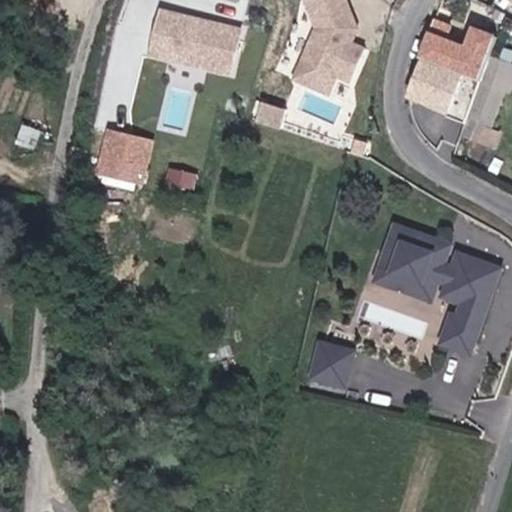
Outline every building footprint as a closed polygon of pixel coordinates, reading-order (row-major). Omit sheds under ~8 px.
[(357,2),(321,17),(333,46),(320,79),(369,99),(383,65),(369,60),(375,46),(369,43),(367,38),(370,32),(357,2)] [(436,72),(484,91),(500,49),(453,30),(436,72)] [(248,93),(257,50),(224,42),(223,46),(196,40),(197,36),(178,32),(168,75),(248,93)] [(421,109),(469,127),(484,91),(436,72),(421,109)] [(285,123),(289,108),(265,103),(262,117),(285,123)] [(148,184),(160,137),(112,126),(101,172),(148,184)] [(202,203),(206,188),(181,183),(177,198),(202,203)] [(494,377),(511,321),(511,288),(479,278),(475,292),(460,287),(445,258),(406,279),(426,318),(455,303),(470,308),(466,320),(494,330),(489,344),(475,339),(465,368),(494,377)] [(360,402),(370,369),(338,359),(328,392),(360,402)] [(0,511),(7,511),(8,499),(0,498),(0,511)]
